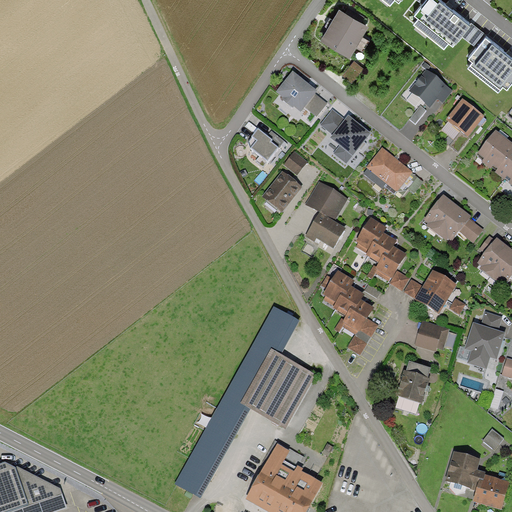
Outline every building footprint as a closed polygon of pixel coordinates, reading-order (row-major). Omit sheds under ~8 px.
[(448,5),(441,0),(424,0),(423,3),(415,13),(419,17),(414,22),(444,47),(449,42),(453,45),(462,34),(470,23),(448,5)] [(339,6),(322,36),(350,53),(356,44),(363,48),(369,38),(362,34),(368,23),(339,6)] [(470,23),(462,34),(476,46),(485,35),(486,33),(472,21),(470,23)] [(511,56),(497,45),(485,35),(476,46),(468,56),(473,59),(468,65),(498,89),(503,84),(508,88),(511,82),(511,56)] [(353,60),(342,74),(351,81),(362,67),(353,60)] [(427,70),(410,92),(430,109),(436,101),(438,99),(443,103),(452,91),(427,70)] [(293,73),(277,92),(299,110),(303,105),(312,94),(315,91),(293,73)] [(324,104),(312,94),(303,105),(315,115),(324,104)] [(462,100),(446,119),(461,132),(450,145),(458,152),(469,139),(468,137),(484,118),(462,100)] [(420,106),(410,119),(416,124),(426,111),(420,106)] [(334,135),(346,120),(333,109),(321,124),(334,135)] [(353,156),(371,134),(349,116),(346,120),(334,135),(332,138),(341,146),(335,154),(346,164),(353,156)] [(266,138),(257,130),(246,143),(253,148),(251,150),(259,157),(256,162),(261,167),(281,143),(270,134),(266,138)] [(511,144),(497,132),(477,156),(511,183),(511,144)] [(382,148),(366,168),(397,193),(398,192),(403,196),(409,189),(414,193),(423,182),(412,173),(413,172),(382,148)] [(295,152),(284,165),(297,176),(308,162),(295,152)] [(283,173),(263,197),(282,212),(301,187),(283,173)] [(320,182),(307,205),(335,221),(349,199),(320,182)] [(444,195),(425,219),(430,223),(427,226),(445,241),(448,238),(452,241),(460,232),(470,219),(471,217),(444,195)] [(345,229),(320,213),(306,237),(315,242),(317,239),(333,248),(345,229)] [(357,242),(371,250),(375,242),(379,244),(384,234),(388,228),(371,219),(357,242)] [(470,219),(460,232),(473,242),(483,229),(470,219)] [(367,256),(380,263),(384,254),(388,257),(394,247),(397,241),(384,234),(379,244),(375,242),(371,250),(367,256)] [(480,269),(490,277),(511,248),(496,237),(495,239),(490,236),(480,249),(485,253),(478,262),(483,265),(480,269)] [(377,270),(393,279),(397,272),(407,255),(394,247),(388,257),(384,254),(380,263),(377,268),(376,270),(377,270)] [(511,248),(490,277),(497,282),(500,278),(507,283),(511,276),(511,248)] [(374,266),(368,277),(372,279),(377,270),(376,270),(377,268),(374,266)] [(323,296),(337,304),(342,294),(346,297),(352,287),(356,281),(339,271),(334,280),(328,277),(322,286),(327,289),(323,296)] [(393,279),(391,284),(403,291),(410,278),(397,272),(393,279)] [(424,288),(417,300),(440,314),(457,285),(433,272),(424,288)] [(417,300),(424,288),(412,280),(404,294),(417,300)] [(369,285),(366,291),(377,298),(381,292),(369,285)] [(334,309),(347,317),(352,308),(356,310),(362,301),(365,295),(352,287),(346,297),(342,294),(337,304),(334,309)] [(456,299),(450,309),(460,315),(466,305),(456,299)] [(335,330),(340,333),(343,327),(356,335),(358,331),(360,332),(361,330),(374,308),(362,301),(356,310),(352,308),(347,317),(345,321),(341,319),(335,330)] [(274,307),(176,485),(200,499),(250,409),(241,403),(270,350),(281,357),(301,321),(274,307)] [(502,318),(485,313),(481,325),(474,323),(465,350),(472,352),(468,364),(487,369),(490,358),(497,360),(505,334),(497,331),(502,318)] [(379,325),(369,320),(362,331),(362,332),(372,337),(379,325)] [(423,321),(416,346),(436,352),(437,347),(444,349),(450,329),(423,321)] [(355,336),(367,344),(372,337),(362,332),(362,331),(361,330),(360,332),(358,331),(356,335),(355,336)] [(355,336),(348,347),(360,355),(367,344),(355,336)] [(281,357),(270,350),(241,403),(250,409),(285,429),(315,375),(281,357)] [(461,361),(468,363),(472,353),(465,351),(461,361)] [(511,359),(507,358),(502,376),(511,379),(511,388),(511,392),(511,359)] [(404,372),(397,396),(422,404),(430,379),(427,378),(430,369),(410,363),(407,373),(404,372)] [(496,389),(490,407),(498,410),(504,392),(496,389)] [(493,430),(484,441),(495,450),(504,438),(493,430)] [(261,473),(246,500),(267,511),(276,511),(277,511),(306,511),(323,483),(302,472),(304,468),(299,465),(305,456),(276,439),(257,471),(261,473)] [(454,452),(445,482),(471,490),(476,492),(480,481),(483,482),(485,475),(485,473),(477,471),(480,460),(454,452)] [(5,463),(0,464),(0,511),(6,511),(55,496),(62,494),(61,489),(5,463)] [(476,492),(473,502),(501,511),(510,482),(485,475),(483,482),(480,481),(476,492)] [(55,496),(6,511),(58,511),(68,509),(62,494),(55,496)]
